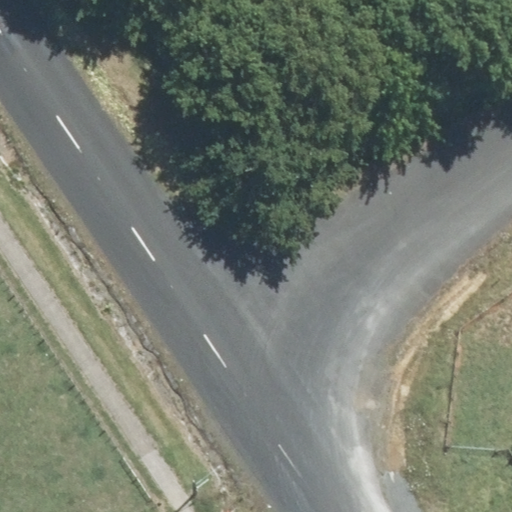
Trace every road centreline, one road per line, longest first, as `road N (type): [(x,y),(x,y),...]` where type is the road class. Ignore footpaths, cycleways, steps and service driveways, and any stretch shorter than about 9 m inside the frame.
road 1 (residential): [(0,16),(233,367)]
road 2 (unclassified): [(233,367),(511,172)]
road 3 (residential): [(233,367),(331,511)]
